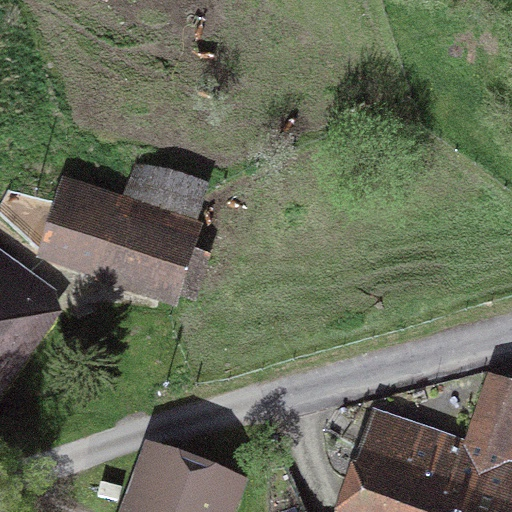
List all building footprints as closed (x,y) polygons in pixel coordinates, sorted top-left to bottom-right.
[(174,296),(190,245),(112,219),(96,271),(174,296)] [(0,346),(29,306),(0,285),(0,346)] [(511,433),(511,369),(495,363),(462,451),(439,511),(511,511),(511,506),(488,497),(511,433)] [(439,511),(462,451),(389,424),(355,511),(439,511)] [(215,511),(224,490),(152,462),(132,511),(215,511)]
